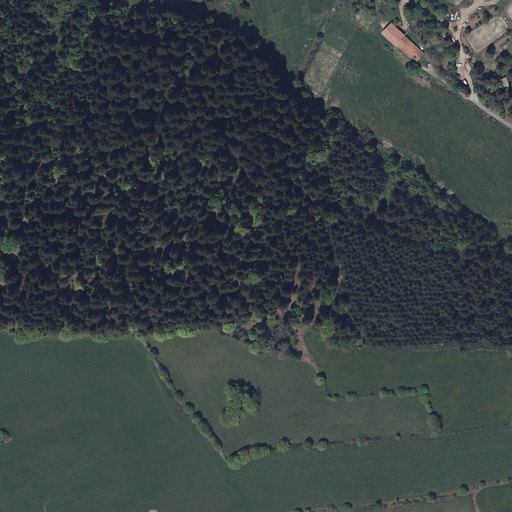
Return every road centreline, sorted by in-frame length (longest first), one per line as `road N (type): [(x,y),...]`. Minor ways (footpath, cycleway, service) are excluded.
road 1 (track): [(430,64),(407,70),(369,23),(344,13),(324,26),(287,85),(258,62),(194,60),(113,118),(0,243)]
road 2 (track): [(511,352),(363,346),(296,322),(161,332),(0,327)]
road 3 (unclassified): [(0,452),(97,379),(142,331)]
